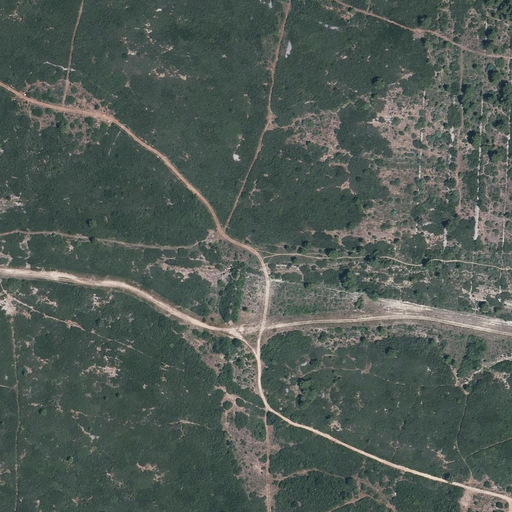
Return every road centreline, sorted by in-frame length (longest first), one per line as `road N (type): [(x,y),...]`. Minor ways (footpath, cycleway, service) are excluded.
road 1 (track): [(0,81),(25,98),(113,120),(160,154),(207,205),(224,237),(258,254),(267,280),(258,330)]
road 2 (track): [(258,330),(193,321),(123,286),(0,269)]
road 3 (track): [(511,500),(378,460),(270,410)]
road 4 (track): [(511,332),(390,315),(258,330)]
